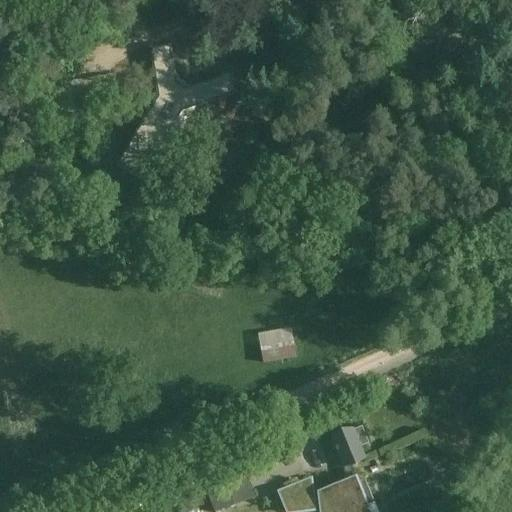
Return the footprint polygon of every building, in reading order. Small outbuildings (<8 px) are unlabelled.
[(171,57),(153,60),(159,98),(129,147),(151,161),(181,112),(233,94),(226,75),(186,89),(181,91),(176,88),(171,57)] [(99,77),(104,101),(118,99),(112,75),(99,77)] [(293,343),(261,348),(264,363),(295,358),(293,343)] [(344,484),(345,490),(320,500),(321,503),(314,504),(311,481),(280,493),(287,511),(305,511),(315,511),(315,510),(322,509),(322,510),(323,510),(322,511),(369,511),(365,502),(374,501),(364,478),(356,482),(355,479),(353,480),(351,464),(365,458),(361,448),(369,445),(362,428),(354,431),(332,440),(343,467),(344,466),(346,483),(344,484)] [(221,511),(255,496),(245,475),(206,492),(215,511),(221,511)] [(183,511),(186,511),(208,503),(204,493),(180,502),(183,511)]
